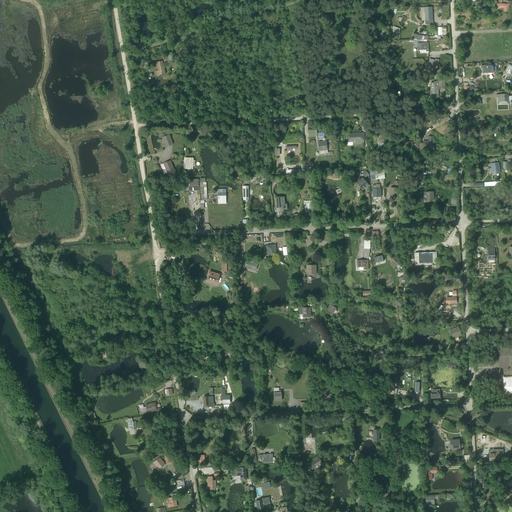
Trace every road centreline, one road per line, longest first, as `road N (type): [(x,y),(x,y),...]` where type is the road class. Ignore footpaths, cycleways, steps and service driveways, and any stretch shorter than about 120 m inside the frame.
road 1 (unclassified): [(461,223),(180,235),(156,261),(182,418)]
road 2 (unclassified): [(469,405),(182,418)]
road 3 (track): [(450,0),(461,223)]
road 4 (track): [(0,346),(82,511)]
road 5 (track): [(122,56),(287,6)]
road 6 (track): [(306,118),(134,127)]
road 7 (track): [(306,118),(455,110)]
road 8 (track): [(156,261),(134,127)]
